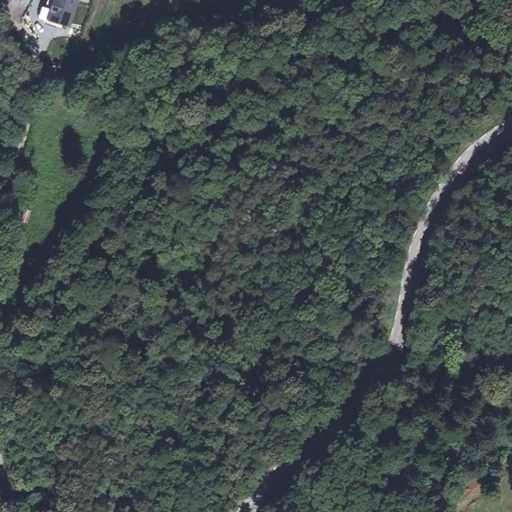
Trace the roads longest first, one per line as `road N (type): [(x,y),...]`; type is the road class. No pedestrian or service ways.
road 1 (secondary): [(246,511),(384,371),(424,230),(463,165),(511,122)]
road 2 (track): [(44,60),(113,79),(240,76),(328,49),(421,0)]
road 3 (unclassified): [(0,5),(47,41),(0,252)]
